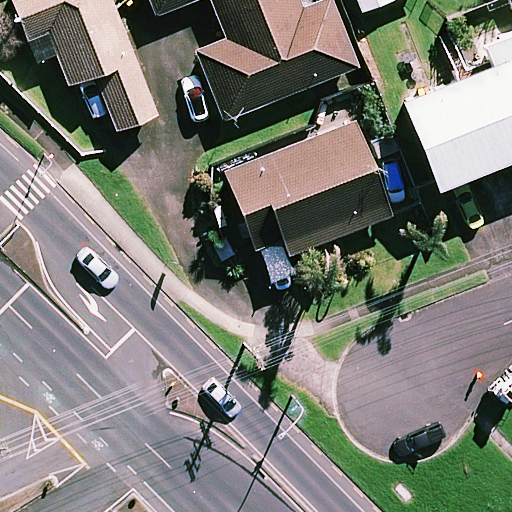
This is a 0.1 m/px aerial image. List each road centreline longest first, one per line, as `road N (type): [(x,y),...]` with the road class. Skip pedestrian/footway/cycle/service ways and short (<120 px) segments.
road 1 (secondary): [(37,210),(338,511)]
road 2 (residential): [(37,210),(61,274),(125,341),(138,396)]
road 3 (residential): [(138,396),(198,432),(282,511)]
road 4 (secondary): [(95,392),(0,299)]
road 5 (residential): [(0,475),(95,392)]
road 6 (residential): [(406,388),(511,319)]
road 7 (secondary): [(221,511),(137,426)]
